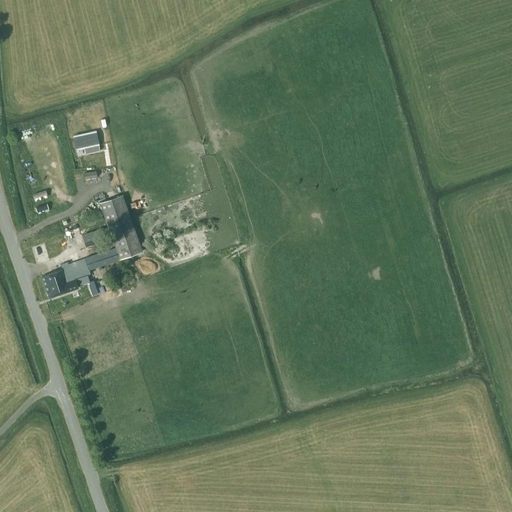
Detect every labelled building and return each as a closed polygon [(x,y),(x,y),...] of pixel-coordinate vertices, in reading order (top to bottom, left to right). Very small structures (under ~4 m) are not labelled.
[(90,129),(69,135),(73,149),(94,142),(90,129)] [(20,143),(27,149),(37,138),(30,132),(20,143)] [(33,198),(46,194),(45,190),(32,194),(33,198)] [(68,264),(67,262),(60,264),(62,269),(41,276),(49,298),(78,288),(77,285),(89,281),(87,274),(90,273),(88,269),(119,258),(119,259),(142,250),(121,194),(98,202),(115,247),(68,264)] [(37,212),(48,209),(46,204),(35,208),(37,212)] [(81,235),(85,246),(104,239),(100,228),(81,235)]
